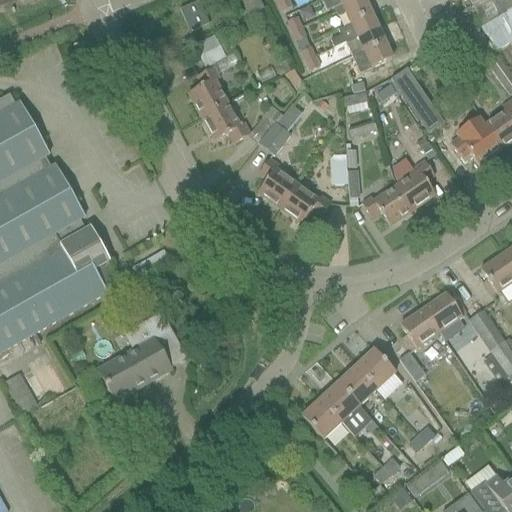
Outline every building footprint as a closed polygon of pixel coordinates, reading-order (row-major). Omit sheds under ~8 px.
[(239,0),(247,16),(262,10),(257,0),(239,0)] [(292,10),(287,0),(276,5),(281,15),(292,10)] [(363,0),(325,0),(320,2),(325,13),(333,9),(335,13),(363,0)] [(371,15),(364,0),(363,0),(335,13),(337,18),(345,14),(350,25),(371,15)] [(479,24),(511,4),(511,0),(492,0),(472,10),(479,24)] [(198,2),(192,5),(179,11),(189,34),(208,25),(198,2)] [(511,4),(479,24),(498,53),(511,44),(511,4)] [(378,30),(371,15),(350,25),(351,27),(337,33),(340,39),(329,43),(333,51),(345,45),(378,30)] [(286,25),(290,35),(301,30),(297,20),(286,25)] [(305,40),(301,30),(290,35),(294,45),(305,40)] [(385,45),(378,30),(345,45),(352,59),(352,60),(385,45)] [(193,49),(204,72),(225,61),(214,38),(193,49)] [(385,45),(352,60),(359,75),(392,60),(385,45)] [(300,56),(304,65),(315,60),(311,51),(300,56)] [(434,54),(419,64),(426,75),(441,66),(434,54)] [(319,70),(315,60),(304,65),(309,75),(319,70)] [(511,79),(500,62),(489,71),(509,99),(511,96),(511,79)] [(187,96),(200,120),(226,107),(213,84),(217,82),(211,71),(196,79),(201,89),(187,96)] [(283,78),(292,92),(301,85),(292,72),(283,78)] [(406,72),(389,83),(391,86),(392,85),(419,125),(434,114),(407,75),(407,74),(406,72)] [(311,82),(317,99),(342,90),(337,74),(311,82)] [(361,85),(350,87),(352,95),(363,92),(361,85)] [(389,89),(376,98),(381,106),(395,97),(389,89)] [(365,96),(340,102),(342,111),(367,105),(365,96)] [(9,98),(0,102),(0,355),(106,296),(120,288),(107,265),(109,264),(103,255),(107,253),(102,244),(98,246),(90,231),(85,234),(79,223),(84,221),(79,212),(81,211),(80,209),(78,210),(60,179),(63,178),(62,176),(59,177),(54,169),(50,171),(44,160),(48,158),(43,150),(46,148),(45,146),(43,148),(25,116),(27,115),(26,113),(24,115),(19,106),(15,109),(9,98)] [(505,114),(484,129),(500,152),(511,143),(511,103),(502,110),(505,114)] [(238,130),(226,107),(200,120),(213,144),(228,137),(233,146),(248,137),(243,127),(238,130)] [(258,146),(282,119),(270,109),(260,121),(261,122),(249,136),(250,137),(249,139),(258,146)] [(458,141),(449,146),(459,160),(463,166),(471,160),(477,168),(500,152),(484,129),(483,129),(478,121),(455,136),(458,141)] [(372,124),(347,131),(350,141),(375,134),(372,124)] [(290,139),(286,135),(275,127),(258,148),(273,160),(290,139)] [(345,154),(345,158),(346,172),(356,171),(355,154),(345,154)] [(347,188),(346,174),(346,172),(345,158),(333,159),(329,164),(330,189),(346,188),(347,188)] [(279,211),(296,187),(275,172),(277,169),(268,162),(258,176),(266,181),(256,195),(279,211)] [(434,198),(424,185),(433,179),(423,165),(413,172),(416,176),(395,190),(411,214),(434,198)] [(359,200),(356,179),(356,173),(346,174),(347,188),(346,188),(348,201),(359,200)] [(319,220),(327,210),(329,206),(319,199),(316,202),(296,187),(279,211),(301,227),(310,214),(319,220)] [(411,214),(395,190),(373,205),(371,201),(361,207),(371,222),(379,216),(388,229),(411,214)] [(511,250),(503,257),(511,270),(511,250)] [(511,283),(511,270),(503,257),(479,273),(486,282),(482,285),(489,295),(491,298),(498,293),(511,283)] [(445,296),(423,312),(438,335),(456,322),(465,316),(463,312),(456,303),(452,305),(445,296)] [(438,335),(423,312),(400,328),(406,337),(402,340),(412,354),(438,335)] [(511,357),(481,314),(468,324),(491,357),(507,380),(511,386),(511,357)] [(114,403),(170,372),(153,342),(97,373),(114,403)] [(373,352),(355,369),(376,392),(394,375),(373,352)] [(407,356),(398,363),(414,386),(423,379),(407,356)] [(376,392),(355,369),(337,386),(358,409),(376,392)] [(18,377),(2,386),(20,418),(36,409),(18,377)] [(358,409),(337,386),(319,403),(340,426),(358,409)] [(322,442),(340,426),(319,403),(301,420),(322,442)] [(426,430),(416,439),(425,448),(435,439),(426,430)] [(424,449),(425,448),(416,439),(407,448),(416,457),(424,449)] [(391,462),(382,471),(390,479),(399,471),(391,462)] [(390,479),(382,471),(372,480),(379,487),(380,488),(390,479)] [(511,511),(511,481),(502,489),(495,480),(486,487),(483,483),(470,494),(483,511),(511,511)] [(478,511),(467,496),(445,511),(478,511)]
